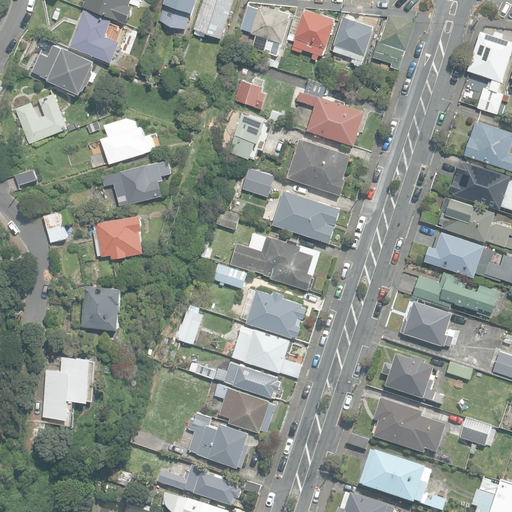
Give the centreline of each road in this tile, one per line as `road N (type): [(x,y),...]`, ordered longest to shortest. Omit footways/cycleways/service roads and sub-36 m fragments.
road 1 (residential): [(286,511),(453,0)]
road 2 (residential): [(32,312),(33,253),(0,196)]
